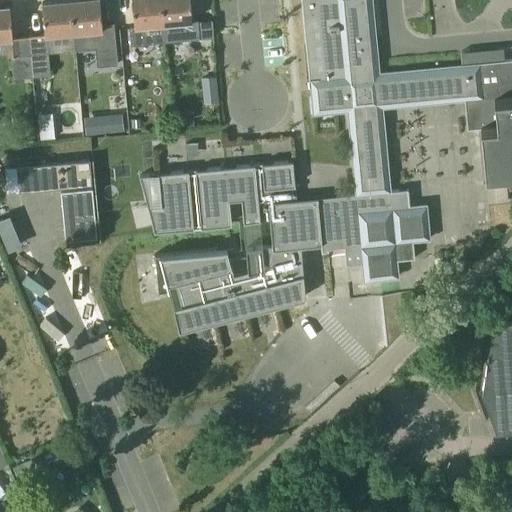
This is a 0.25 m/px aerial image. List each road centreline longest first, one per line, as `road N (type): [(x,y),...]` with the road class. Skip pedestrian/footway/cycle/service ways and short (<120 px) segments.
road 1 (residential): [(114,427),(275,409),(362,323)]
road 2 (residential): [(114,427),(39,236),(38,202)]
road 3 (residential): [(222,511),(375,375)]
road 4 (residential): [(375,375),(511,251)]
road 5 (residential): [(274,511),(304,485),(395,449),(410,417)]
road 6 (residential): [(391,0),(395,34),(413,48),(511,39)]
